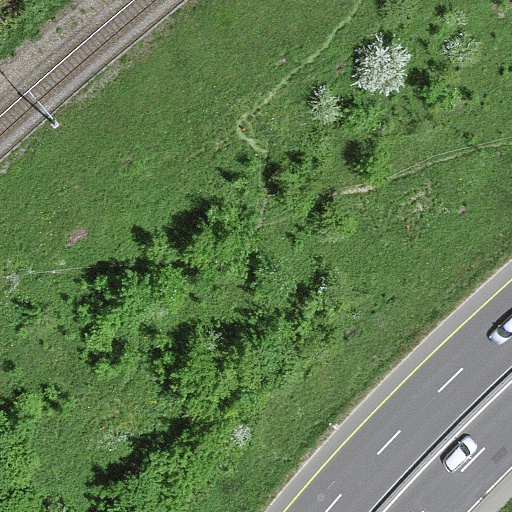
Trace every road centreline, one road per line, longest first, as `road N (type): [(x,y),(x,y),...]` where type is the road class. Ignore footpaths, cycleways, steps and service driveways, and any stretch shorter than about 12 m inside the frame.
road 1 (trunk): [(0,323),(511,138)]
road 2 (primary): [(511,322),(326,511)]
road 3 (primary): [(428,511),(511,424)]
